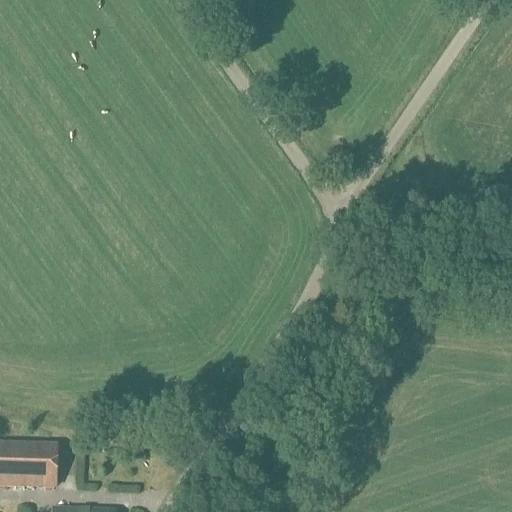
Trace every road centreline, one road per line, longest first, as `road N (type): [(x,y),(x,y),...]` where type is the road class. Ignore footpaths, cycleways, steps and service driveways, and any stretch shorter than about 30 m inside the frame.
road 1 (track): [(488,0),(341,214),(289,338),(179,511)]
road 2 (track): [(341,214),(180,0)]
